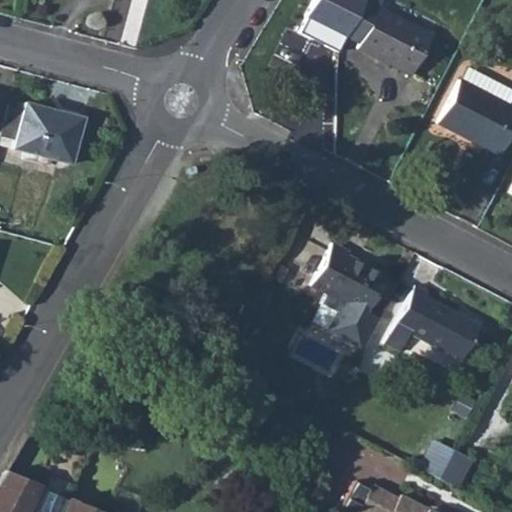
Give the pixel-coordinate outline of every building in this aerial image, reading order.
[(382,0),(367,0),(346,41),(359,48),(356,54),(410,81),(430,40),(378,13),(384,1),(382,0)] [(511,114),(457,88),(436,131),(498,162),(511,133),(511,114)] [(8,107),(0,137),(0,140),(15,145),(14,152),(72,167),(84,122),(26,106),(25,111),(8,107)] [(379,324),(366,317),(385,281),(347,261),(349,257),(332,248),(310,290),(326,298),(320,308),(338,318),(335,324),(340,341),(364,353),(379,324)] [(136,287),(127,305),(143,314),(153,296),(136,287)] [(414,290),(384,348),(398,355),(406,339),(459,366),(478,331),(425,303),(427,297),(414,290)] [(455,447),(441,475),(456,483),(472,455),(455,447)] [(2,478),(0,480),(0,511),(26,511),(37,488),(39,485),(5,470),(2,478)] [(348,476),(332,507),(342,511),(436,511),(435,511),(437,507),(420,498),(418,503),(391,490),(390,493),(364,480),(362,483),(348,476)] [(64,511),(70,501),(37,488),(26,511),(64,511)] [(103,511),(100,510),(71,498),(70,501),(64,511),(103,511)]
